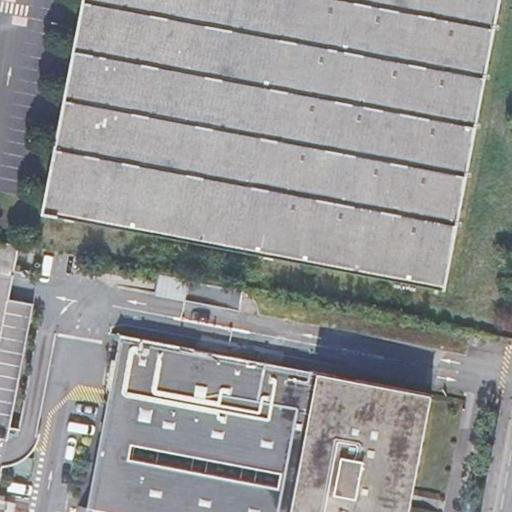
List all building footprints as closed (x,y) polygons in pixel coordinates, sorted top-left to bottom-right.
[(82,0),(78,23),(158,38),(164,39),(171,0),(82,0)] [(171,0),(164,39),(164,43),(202,49),(202,47),(223,50),(228,22),(234,23),(238,0),(171,0)] [(441,84),(439,97),(511,110),(511,0),(422,0),(408,79),(441,84)] [(157,42),(158,38),(78,23),(76,37),(70,36),(39,222),(56,225),(53,243),(101,253),(102,248),(142,255),(142,260),(160,263),(161,258),(164,259),(173,207),(177,185),(180,170),(179,169),(180,164),(160,160),(159,166),(150,164),(150,165),(146,165),(139,154),(142,139),(150,141),(154,122),(145,120),(152,88),(159,90),(166,55),(158,53),(160,42),(157,42)] [(410,204),(378,197),(361,295),(377,297),(376,303),(395,306),(396,300),(438,308),(439,305),(445,306),(450,276),(462,278),(464,271),(497,277),(505,230),(511,231),(511,110),(439,97),(435,115),(426,112),(421,143),(429,144),(422,174),(415,173),(410,204)] [(246,183),(206,175),(203,190),(199,211),(190,262),(233,269),(231,279),(251,283),(252,275),(279,280),(278,287),(310,294),(312,286),(340,291),(339,298),(357,302),(358,295),(361,295),(378,197),(359,194),(358,202),(334,198),(337,182),(319,178),(320,170),(269,161),(268,169),(249,165),(248,169),(247,176),(246,183)] [(203,190),(177,185),(173,207),(199,211),(203,190)] [(0,467),(32,306),(7,301),(18,247),(0,243),(0,467)] [(405,511),(428,395),(116,334),(82,511),(405,511)]
